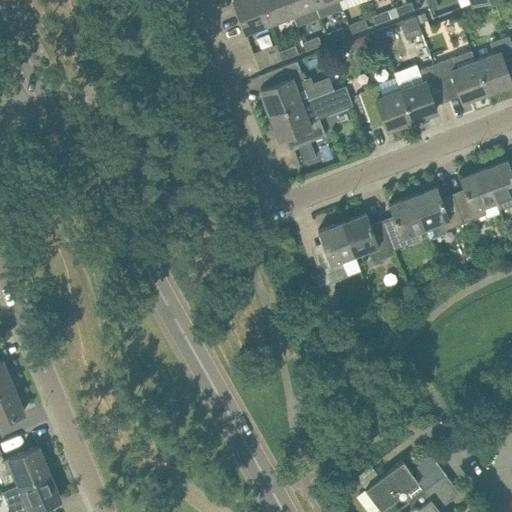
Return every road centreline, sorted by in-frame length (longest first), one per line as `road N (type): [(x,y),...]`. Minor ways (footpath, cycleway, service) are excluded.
road 1 (residential): [(511,118),(268,208),(188,0)]
road 2 (tertiary): [(280,511),(48,91)]
road 3 (unclassified): [(104,511),(0,265)]
